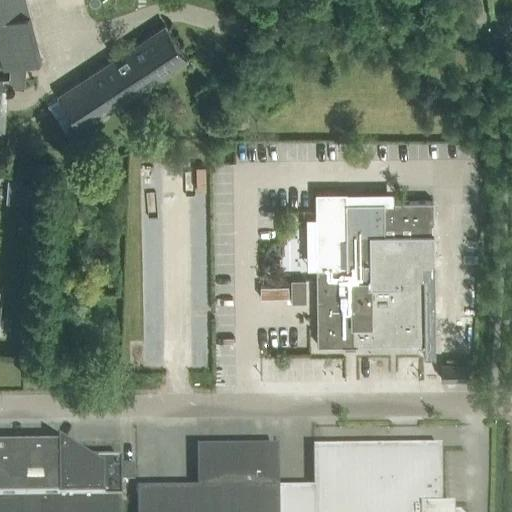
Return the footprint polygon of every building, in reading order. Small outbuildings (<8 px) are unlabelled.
[(10,78),(8,78),(8,77),(0,76),(0,138),(3,139),(7,86),(25,88),(26,64),(44,59),(25,0),(0,0),(0,69),(3,69),(4,71),(11,69),(10,78)] [(166,25),(59,95),(81,128),(188,58),(166,25)] [(21,179),(20,202),(37,203),(38,180),(21,179)] [(347,268),(318,269),(319,344),(352,344),(425,343),(424,265),(434,265),(434,232),(434,201),(434,200),(394,201),(394,203),(385,203),(385,201),(346,201),(347,268)] [(85,207),(71,212),(77,229),(91,224),(85,207)] [(49,235),(48,245),(59,246),(60,236),(49,235)] [(306,281),(291,281),(291,283),(291,304),(307,304),(306,281)] [(442,363),(442,379),(469,378),(468,363),(442,363)] [(442,451),(314,452),(314,493),(314,511),(454,511),(455,511),(443,511),(442,451)] [(0,511),(122,511),(122,462),(81,463),(81,466),(62,466),(62,453),(0,453),(0,511)] [(203,495),(138,495),(138,511),(314,511),(314,493),(279,494),(275,494),(275,457),(203,458),(203,495)]
